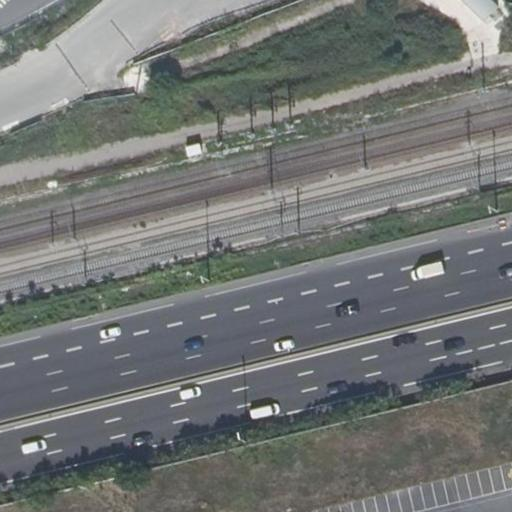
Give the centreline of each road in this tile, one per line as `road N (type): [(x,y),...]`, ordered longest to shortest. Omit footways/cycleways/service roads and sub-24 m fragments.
road 1 (motorway): [(511,261),(0,387)]
road 2 (motorway): [(0,457),(511,336)]
